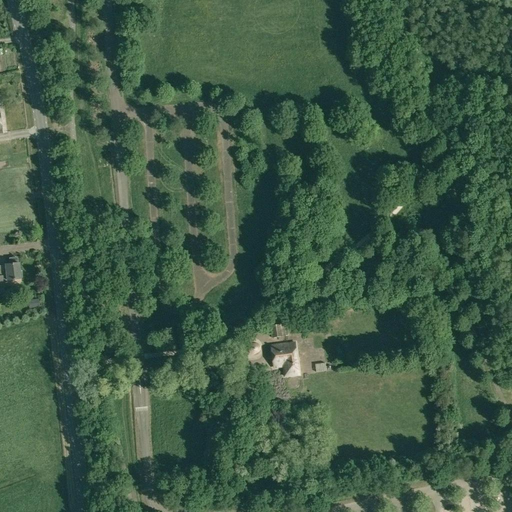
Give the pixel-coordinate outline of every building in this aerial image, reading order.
[(2,140),(3,157),(16,156),(15,139),(2,140)] [(0,276),(2,276),(3,281),(7,280),(20,279),(20,278),(22,278),(21,272),(19,272),(18,263),(17,263),(17,257),(9,258),(10,264),(5,265),(5,266),(0,266),(0,276)] [(32,308),(39,308),(38,300),(31,301),(32,308)] [(287,322),(270,325),(272,339),(289,337),(287,322)] [(274,367),(283,366),(284,376),(299,374),(295,342),(271,345),(274,367)]
